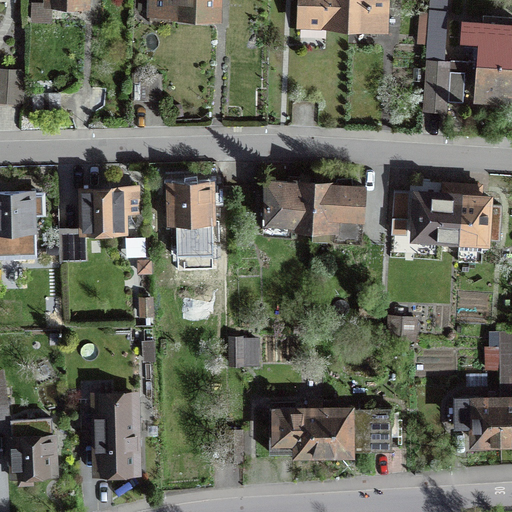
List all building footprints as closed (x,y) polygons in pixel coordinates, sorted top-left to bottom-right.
[(43,0),(43,3),(43,7),(52,8),(90,10),(90,0),(43,0)] [(150,0),(150,10),(218,14),(218,0),(150,0)] [(299,0),(299,22),(348,24),(349,0),(299,0)] [(349,0),(348,24),(386,26),(386,0),(349,0)] [(427,60),(441,61),(444,0),(429,0),(429,12),(419,11),(418,40),(427,40),(426,60),(427,60)] [(51,24),(52,8),(43,7),(43,3),(32,3),(31,22),(51,24)] [(482,38),(480,63),(511,65),(511,25),(466,22),(465,37),(482,38)] [(448,61),(441,61),(427,60),(424,109),(445,110),(448,61)] [(511,90),(511,65),(480,63),(478,99),(503,101),(503,90),(511,90)] [(23,71),(0,69),(0,99),(22,101),(23,71)] [(448,100),(463,101),(465,72),(450,71),(448,100)] [(134,73),(133,100),(161,101),(162,74),(134,73)] [(59,92),(33,93),(33,110),(60,110),(59,92)] [(337,184),(315,182),(312,228),(340,229),(341,240),(361,241),(364,186),(352,185),(351,177),(338,178),(337,184)] [(312,228),(315,182),(266,179),(266,208),(269,209),(267,233),(291,234),(291,226),(312,228)] [(170,182),(171,222),(176,221),(176,229),(189,229),(189,253),(213,252),(211,181),(170,182)] [(416,211),(415,235),(459,237),(462,194),(462,183),(444,182),(443,193),(417,192),(417,196),(416,211)] [(480,195),(480,184),(462,183),(462,194),(459,237),(458,249),(474,250),(475,238),(495,239),(496,214),(487,213),(488,195),(480,195)] [(82,189),(83,228),(84,228),(124,227),(123,212),(138,212),(138,188),(129,188),(129,192),(123,192),(123,188),(82,189)] [(0,191),(0,252),(34,252),(31,212),(43,212),(43,194),(31,194),(31,191),(0,191)] [(399,210),(416,211),(417,196),(400,195),(399,210)] [(84,228),(83,228),(59,229),(60,260),(85,259),(84,228)] [(139,271),(150,270),(150,260),(139,260),(139,271)] [(141,313),(152,313),(151,298),(141,298),(141,313)] [(408,332),(408,317),(383,316),(382,331),(408,332)] [(511,334),(496,333),(495,344),(499,344),(511,344),(511,334)] [(229,336),(230,362),(242,362),(242,339),(242,336),(229,336)] [(258,339),(242,339),(242,362),(258,362),(258,339)] [(154,359),(153,341),(144,341),(145,359),(154,359)] [(511,344),(499,344),(499,376),(511,376),(511,344)] [(497,366),(497,346),(486,346),(486,366),(497,366)] [(511,376),(499,376),(499,397),(500,440),(511,439),(511,376)] [(0,431),(10,430),(4,380),(0,380),(0,431)] [(473,421),(473,440),(500,440),(499,397),(495,397),(495,391),(488,391),(488,397),(458,397),(458,421),(473,421)] [(96,468),(136,467),(135,394),(94,395),(96,468)] [(297,451),(323,451),(323,407),(322,398),(308,398),(308,407),(269,408),(270,452),(297,451)] [(324,407),(323,407),(323,451),(391,450),(391,407),(336,407),(336,400),(323,400),(324,407)] [(36,428),(37,435),(12,436),(14,475),(19,474),(19,482),(32,482),(32,474),(54,473),(51,427),(36,428)] [(242,460),(241,430),(226,430),(226,460),(242,460)]
